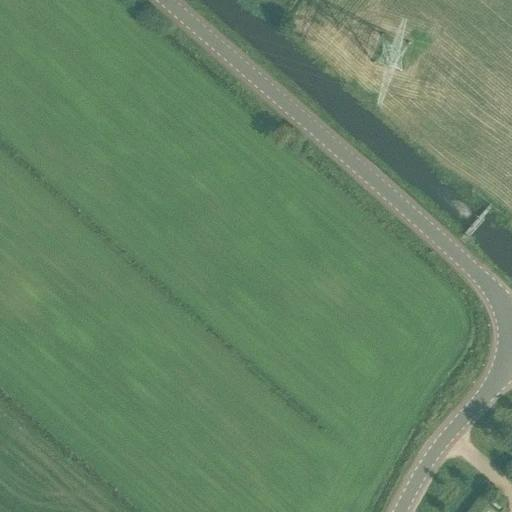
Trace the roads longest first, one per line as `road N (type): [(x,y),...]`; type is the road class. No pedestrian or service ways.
road 1 (unclassified): [(509,336),(491,285),(161,0)]
road 2 (unclassified): [(398,511),(418,466),(506,370),(509,336)]
